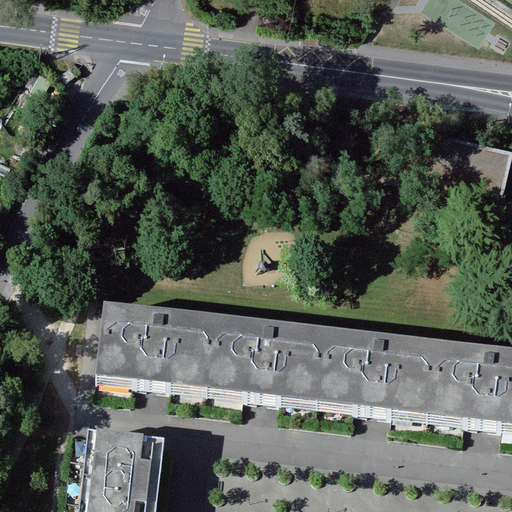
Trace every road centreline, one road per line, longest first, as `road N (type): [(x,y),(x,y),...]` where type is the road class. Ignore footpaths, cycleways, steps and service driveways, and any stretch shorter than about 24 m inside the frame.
road 1 (secondary): [(132,43),(511,96)]
road 2 (tertiary): [(0,282),(132,43)]
